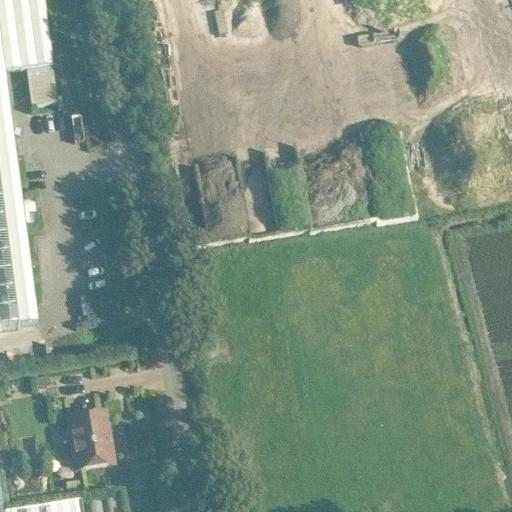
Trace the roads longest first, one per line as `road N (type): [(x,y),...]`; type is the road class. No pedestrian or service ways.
road 1 (unclassified): [(187,511),(103,0)]
road 2 (unknown): [(305,0),(310,38),(299,78),(274,103),(231,114),(196,84),(180,0)]
